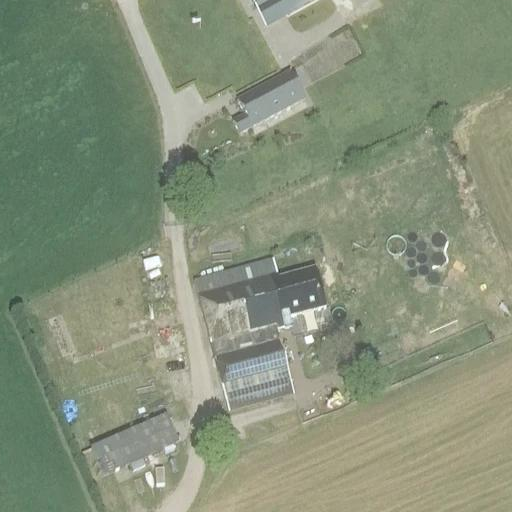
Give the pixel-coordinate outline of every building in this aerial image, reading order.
[(249,0),(266,30),(319,0),(249,0)] [(240,137),(304,102),(289,74),(236,103),(245,117),(233,123),(240,137)] [(289,320),(326,310),(315,271),(279,282),(273,262),(194,285),(228,413),(294,396),(276,331),(284,329),(284,330),(291,328),(289,320)] [(55,363),(69,359),(54,316),(40,321),(55,363)] [(359,358),(339,366),(343,377),(363,369),(359,358)] [(90,450),(102,479),(178,446),(166,418),(90,450)]
